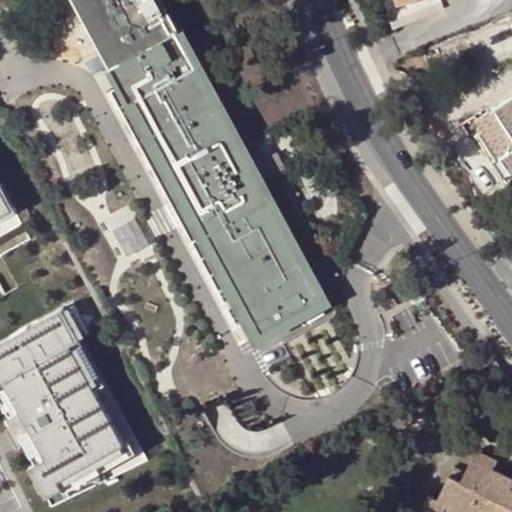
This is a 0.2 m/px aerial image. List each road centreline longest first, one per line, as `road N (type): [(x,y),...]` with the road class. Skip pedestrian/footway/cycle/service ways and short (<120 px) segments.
road 1 (tertiary): [(319,0),(356,98),(511,319)]
road 2 (unknown): [(343,64),(502,0)]
